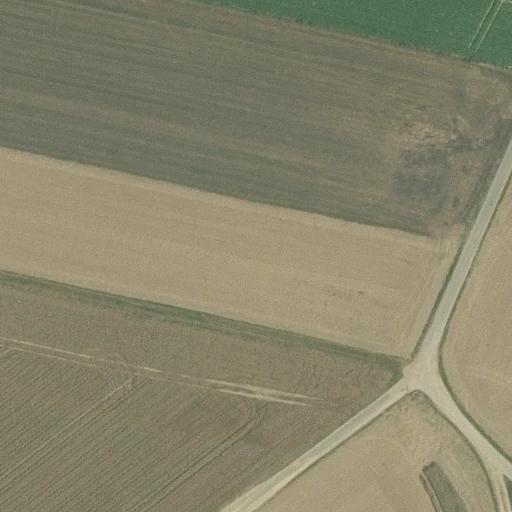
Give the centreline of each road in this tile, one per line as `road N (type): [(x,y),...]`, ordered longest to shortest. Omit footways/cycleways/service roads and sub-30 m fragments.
road 1 (track): [(0,279),(403,366),(416,378)]
road 2 (track): [(511,159),(416,378)]
road 3 (track): [(241,511),(416,378)]
road 4 (track): [(416,378),(511,473)]
